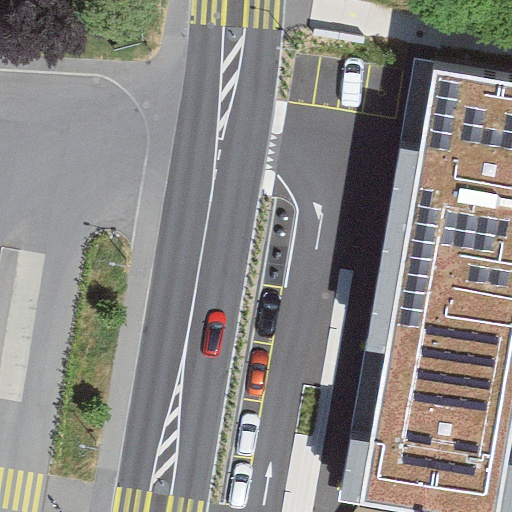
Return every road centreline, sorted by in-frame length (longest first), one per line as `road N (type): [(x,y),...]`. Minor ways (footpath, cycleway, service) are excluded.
road 1 (secondary): [(219,143),(160,511)]
road 2 (secondary): [(219,143),(234,0)]
